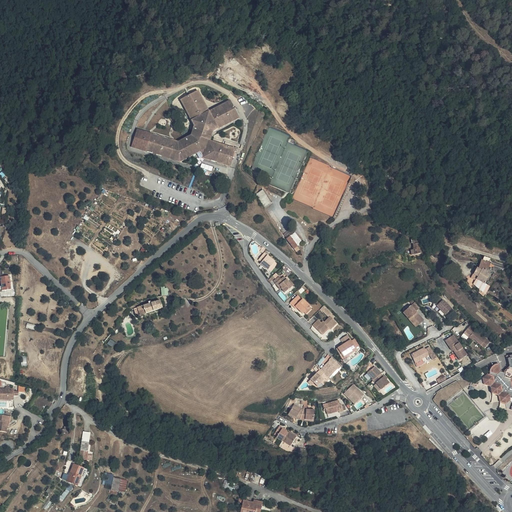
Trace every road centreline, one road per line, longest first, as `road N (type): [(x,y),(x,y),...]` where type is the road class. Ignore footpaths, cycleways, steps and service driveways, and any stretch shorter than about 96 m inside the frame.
road 1 (residential): [(61,397),(127,440),(315,511)]
road 2 (residential): [(249,232),(351,322),(404,388)]
road 3 (residential): [(91,316),(200,218),(224,217),(249,232)]
road 4 (residential): [(249,232),(247,253),(278,298),(331,347)]
road 5 (residential): [(419,410),(508,506)]
road 6 (residential): [(511,492),(427,403)]
road 7 (residential): [(391,396),(311,428),(279,417)]
